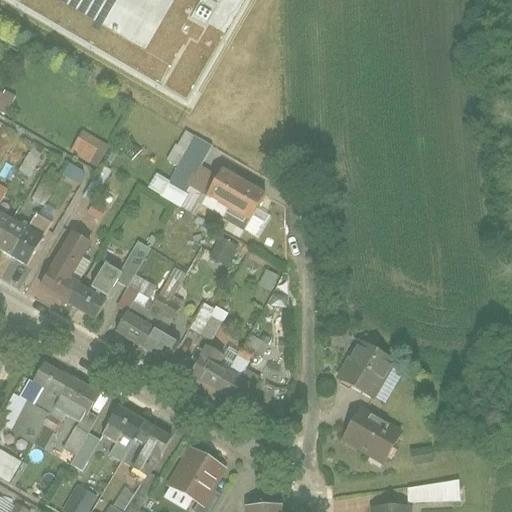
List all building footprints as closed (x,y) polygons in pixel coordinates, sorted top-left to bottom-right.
[(8,0),(195,106),(256,0),(8,0)] [(68,154),(97,168),(108,146),(79,132),(68,154)] [(179,209),(208,144),(181,132),(167,163),(174,166),(159,200),(179,209)] [(203,205),(245,228),(262,197),(220,175),(203,205)] [(40,179),(32,202),(45,206),(53,183),(40,179)] [(0,256),(22,270),(39,240),(0,216),(0,256)] [(87,247),(69,236),(37,294),(93,325),(115,286),(126,292),(149,251),(136,244),(118,277),(102,268),(89,293),(68,281),(87,247)] [(208,262),(228,269),(236,246),(215,239),(208,262)] [(181,303),(172,297),(185,276),(173,269),(143,319),(164,331),(181,303)] [(188,333),(216,345),(229,314),(201,302),(188,333)] [(125,316),(112,337),(129,347),(142,326),(125,316)] [(142,326),(129,347),(146,357),(159,336),(142,326)] [(159,336),(146,357),(163,367),(176,346),(159,336)] [(356,342),(334,383),(372,403),(394,362),(356,342)] [(203,349),(186,382),(241,411),(252,388),(218,371),(223,360),(203,349)] [(69,382),(41,367),(31,386),(59,401),(69,382)] [(97,396),(69,382),(59,401),(87,415),(97,396)] [(171,440),(115,410),(104,432),(140,452),(129,472),(148,483),(171,440)] [(382,468),(399,433),(355,412),(338,447),(382,468)] [(83,473),(97,438),(72,428),(63,450),(74,454),(69,467),(83,473)] [(202,511),(224,472),(186,451),(164,490),(202,511)] [(0,452),(0,478),(10,483),(20,461),(0,452)] [(458,502),(457,484),(405,487),(406,505),(458,502)] [(75,485),(60,511),(88,511),(97,496),(75,485)]
